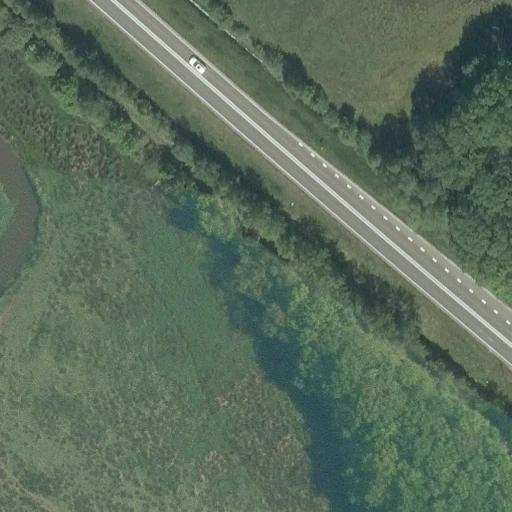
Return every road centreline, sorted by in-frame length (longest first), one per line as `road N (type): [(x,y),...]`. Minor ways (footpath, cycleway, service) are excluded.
road 1 (trunk): [(511,345),(112,0)]
road 2 (track): [(511,454),(343,313)]
